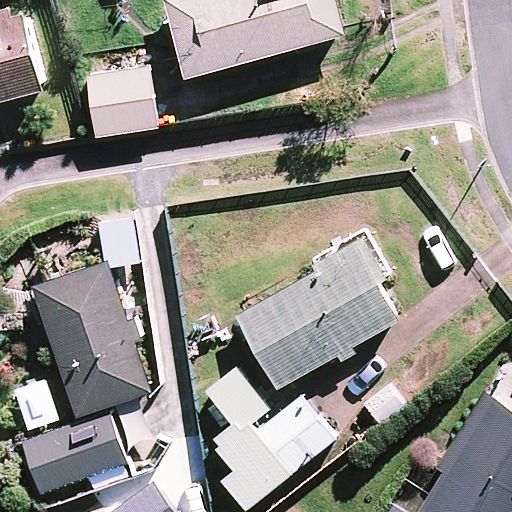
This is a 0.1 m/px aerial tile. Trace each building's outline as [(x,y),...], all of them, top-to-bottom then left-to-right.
[(350,32),(341,0),(167,0),(188,76),(350,32)] [(0,100),(47,88),(27,12),(14,15),(12,7),(0,10),(0,100)] [(162,126),(153,65),(90,74),(99,135),(162,126)] [(390,274),(365,232),(315,261),(320,269),(240,315),(281,386),(341,352),(345,358),(360,349),(356,343),(402,316),(380,279),(390,274)] [(132,318),(113,261),(38,286),(50,323),(37,327),(44,345),(56,341),(80,413),(156,387),(139,338),(146,335),(139,315),(132,318)] [(275,406),(241,364),(210,388),(235,419),(217,434),(223,441),(220,444),(238,467),(226,477),(249,507),(339,436),(304,392),(261,427),(256,421),(275,406)] [(62,416),(48,376),(18,387),(32,427),(62,416)] [(511,511),(511,403),(487,388),(441,465),(446,468),(419,511),(511,511)] [(113,408),(25,439),(44,491),(131,460),(113,408)] [(0,465),(0,489),(11,472),(0,465)] [(182,511),(156,477),(108,511),(105,511),(104,510),(101,511),(182,511)]
